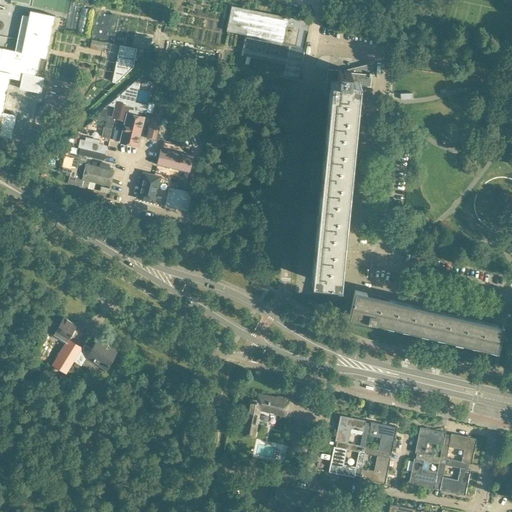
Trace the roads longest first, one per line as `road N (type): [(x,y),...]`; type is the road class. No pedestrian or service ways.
road 1 (residential): [(511,295),(379,262),(392,150),(362,144),(366,100),(382,61),(374,52),(314,44)]
road 2 (unclassified): [(253,340),(241,358),(181,339),(0,229)]
road 3 (tertiary): [(253,340),(324,367),(500,405)]
road 4 (tertiary): [(502,394),(347,355),(269,314)]
road 5 (unclassified): [(277,239),(128,202),(141,145)]
road 6 (residential): [(277,239),(314,44)]
road 7 (tertiary): [(269,314),(112,248)]
road 8 (tertiary): [(112,248),(253,340)]
